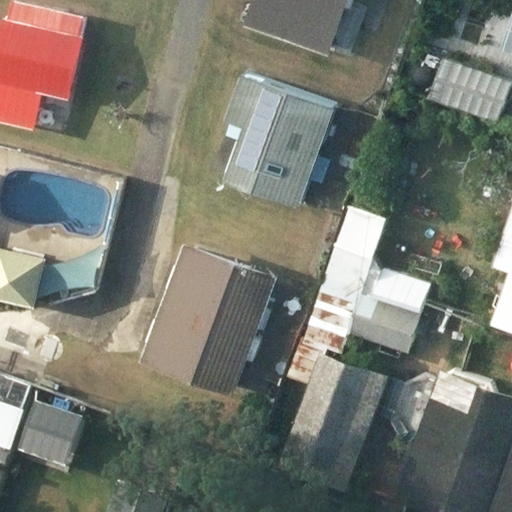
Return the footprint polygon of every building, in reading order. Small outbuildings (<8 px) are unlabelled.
[(325,50),(342,56),(360,5),(361,0),(258,0),(250,25),(262,28),(325,50)] [(96,18),(21,2),(0,92),(0,120),(46,131),(54,95),(76,100),(96,18)] [(511,80),(458,61),(444,102),(511,126),(511,80)] [(260,132),(241,186),(317,212),(351,112),(258,80),(242,125),(260,132)] [(511,237),(502,268),(511,270),(511,300),(505,321),(511,323),(511,237)] [(202,244),(154,363),(245,399),(293,280),(202,244)] [(0,299),(45,310),(56,264),(0,250),(0,299)] [(390,303),(379,341),(417,353),(428,315),(390,303)] [(332,353),(292,458),(361,483),(401,378),(332,353)] [(2,381),(0,389),(0,453),(24,460),(43,393),(2,381)] [(448,400),(412,504),(433,511),(511,511),(511,392),(505,390),(495,418),(448,400)]
